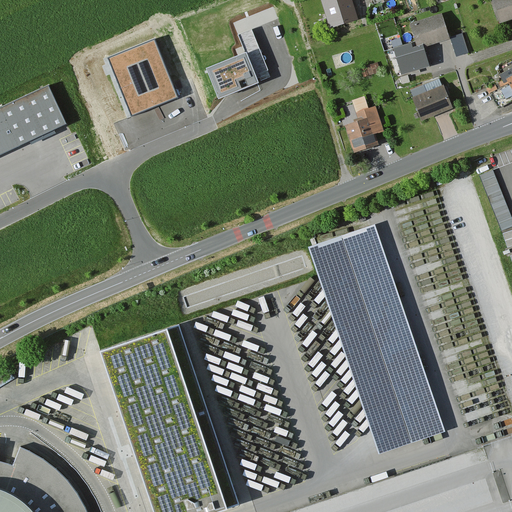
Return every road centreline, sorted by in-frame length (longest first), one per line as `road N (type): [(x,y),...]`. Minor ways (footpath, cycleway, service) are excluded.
road 1 (secondary): [(511,122),(155,269)]
road 2 (secondary): [(155,269),(0,340)]
road 3 (residential): [(112,169),(0,223)]
